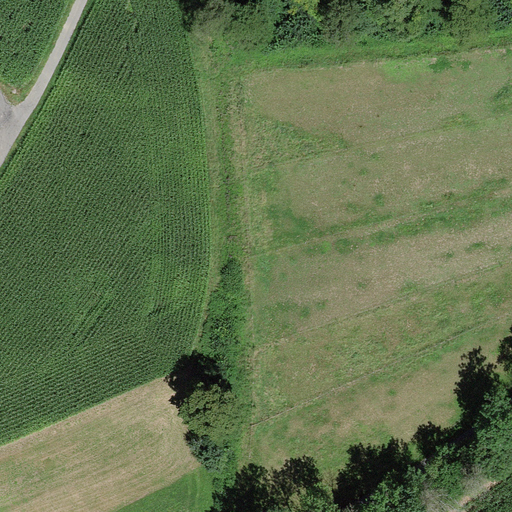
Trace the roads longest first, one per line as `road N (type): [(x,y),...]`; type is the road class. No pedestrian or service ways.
road 1 (unclassified): [(353,511),(511,402)]
road 2 (track): [(9,126),(77,0)]
